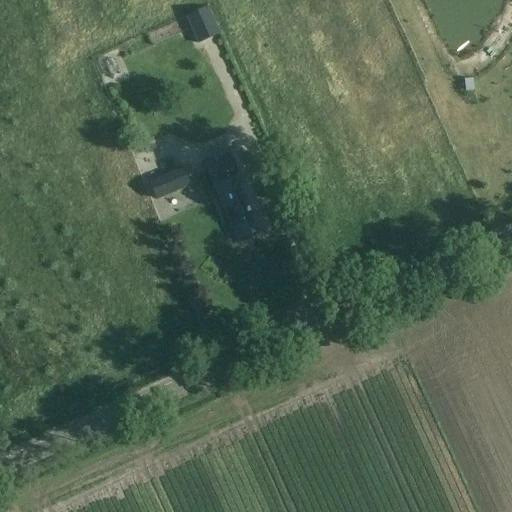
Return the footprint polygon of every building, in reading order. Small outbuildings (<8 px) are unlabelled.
[(201,41),(217,35),(208,12),(192,18),(201,41)] [(170,78),(192,66),(180,44),(159,56),(170,78)] [(127,107),(138,106),(135,57),(124,58),(127,107)] [(200,107),(173,116),(185,151),(202,146),(209,169),(236,161),(214,90),(196,96),(200,107)] [(191,166),(150,184),(143,187),(151,204),(157,202),(199,184),(191,166)] [(258,212),(253,201),(258,198),(247,169),(215,181),(238,238),(267,226),(261,211),(258,212)] [(68,434),(100,418),(92,404),(61,420),(68,434)]
